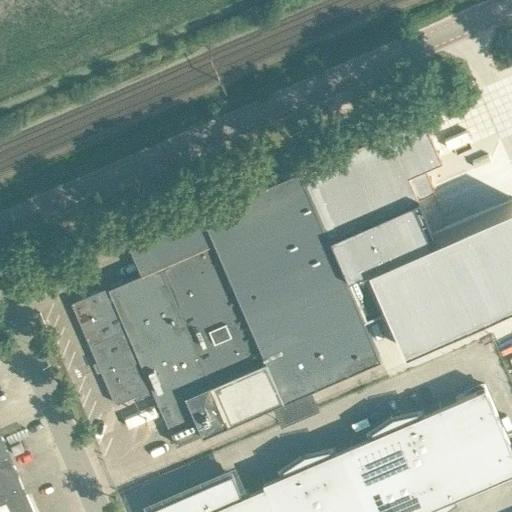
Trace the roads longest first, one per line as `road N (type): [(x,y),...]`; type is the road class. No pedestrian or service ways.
road 1 (tertiary): [(0,225),(511,5)]
road 2 (unknown): [(93,498),(463,349),(483,360),(511,403)]
road 3 (unclassified): [(0,283),(99,511)]
